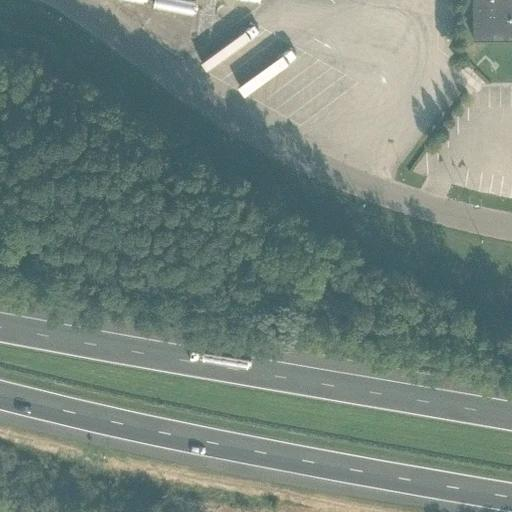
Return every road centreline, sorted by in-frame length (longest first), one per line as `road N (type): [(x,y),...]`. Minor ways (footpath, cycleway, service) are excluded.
road 1 (motorway): [(0,397),(511,502)]
road 2 (motorway): [(511,419),(0,328)]
road 3 (unclassified): [(511,233),(464,226),(358,189),(62,0)]
